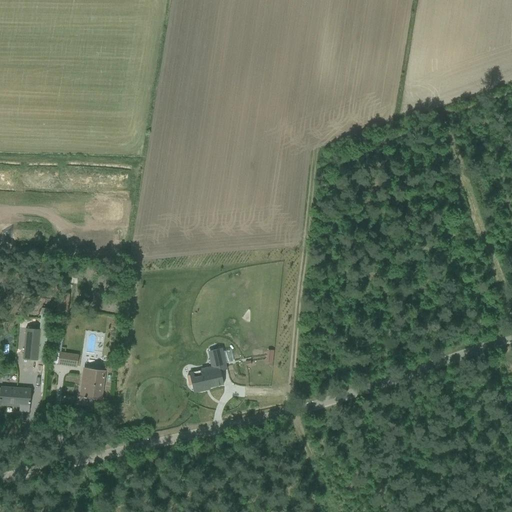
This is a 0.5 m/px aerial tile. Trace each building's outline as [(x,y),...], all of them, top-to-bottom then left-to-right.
[(61,284),(69,285),(70,277),(61,276),(61,284)] [(57,310),(67,312),(69,293),(59,292),(57,310)] [(22,358),(37,359),(40,328),(25,327),(22,358)] [(57,364),(76,366),(77,354),(65,352),(65,347),(59,346),(57,364)] [(193,392),(205,390),(205,388),(223,384),(219,370),(226,369),(221,347),(207,351),(210,366),(199,368),(200,370),(188,372),(188,374),(186,375),(188,386),(191,385),(193,392)] [(103,369),(105,356),(98,355),(96,367),(103,369)] [(79,395),(100,398),(99,405),(102,406),(103,397),(102,397),(105,370),(83,367),(79,395)] [(19,410),(28,411),(30,389),(0,386),(0,389),(0,403),(19,405),(19,410)]
